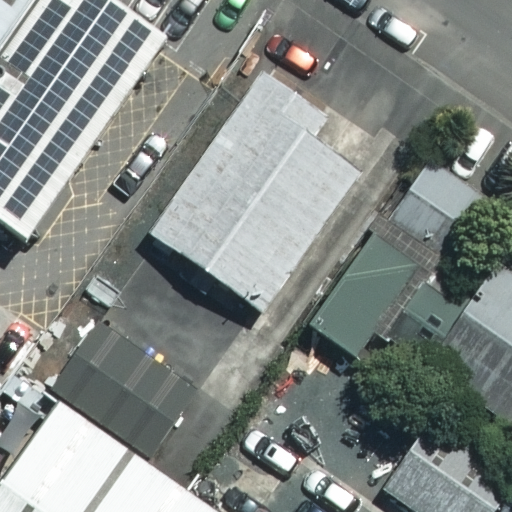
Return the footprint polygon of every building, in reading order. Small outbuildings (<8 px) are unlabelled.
[(0,0),(0,44),(29,0),(0,0)] [(108,0),(29,0),(0,44),(0,201),(40,228),(167,39),(108,0)] [(241,88),(134,230),(249,316),(356,173),(241,88)] [(411,166),(304,325),(375,372),(482,213),(411,166)] [(415,378),(511,445),(511,267),(499,258),(415,378)] [(0,511),(223,511),(58,395),(0,476),(0,511)] [(466,458),(476,444),(430,412),(379,486),(415,511),(489,511),(507,486),(466,458)]
